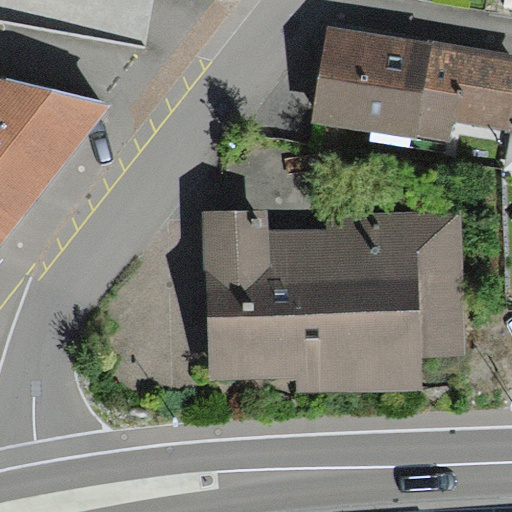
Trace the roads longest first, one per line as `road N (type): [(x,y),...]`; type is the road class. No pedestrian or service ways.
road 1 (residential): [(41,478),(35,420),(43,351),(68,288),(204,103),(294,0)]
road 2 (primary): [(511,463),(219,479)]
road 3 (primary): [(219,479),(90,470),(41,478)]
